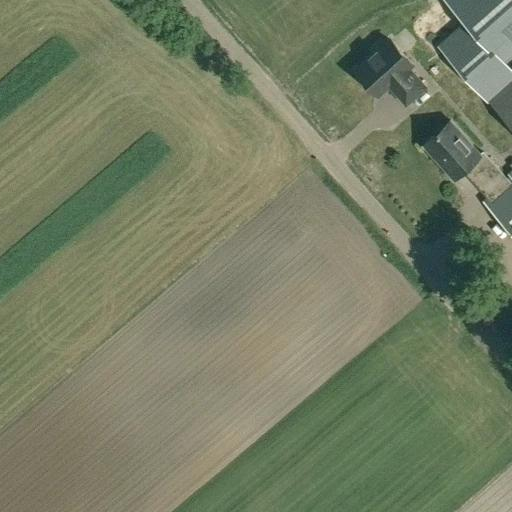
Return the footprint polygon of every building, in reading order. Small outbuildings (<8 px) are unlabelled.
[(442,48),(489,100),(511,79),(511,73),(499,59),(511,47),(511,0),(446,0),(468,24),(442,48)] [(413,61),(395,40),(389,44),(387,41),(372,54),(375,57),(357,73),(377,96),(390,84),(395,89),(392,91),(405,106),(427,87),(408,66),(413,61)] [(511,79),(489,100),(511,125),(511,79)] [(480,154),(452,121),(425,144),(455,179),(464,171),(488,198),(507,180),(483,152),(480,154)] [(511,176),(488,198),(484,202),(511,233),(511,176)]
